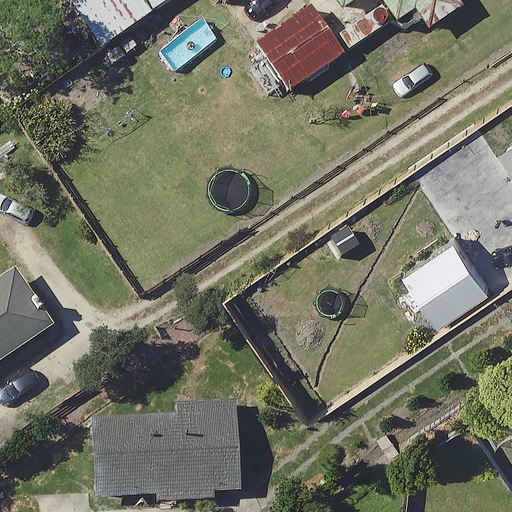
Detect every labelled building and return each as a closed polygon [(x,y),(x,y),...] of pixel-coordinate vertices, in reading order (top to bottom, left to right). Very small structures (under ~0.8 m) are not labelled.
[(59,0),(87,43),(154,0),(59,0)] [(324,0),(328,6),(338,0),(368,0),(379,19),(402,5),(415,26),(448,6),(444,0),(324,0)] [(327,55),(295,10),(249,42),(281,87),(327,55)] [(511,166),(511,122),(491,136),(511,166)] [(479,281),(443,228),(393,262),(429,316),(479,281)] [(0,272),(0,351),(37,326),(0,272)] [(226,495),(222,400),(162,402),(163,411),(79,415),(82,495),(142,492),(142,499),(226,495)]
